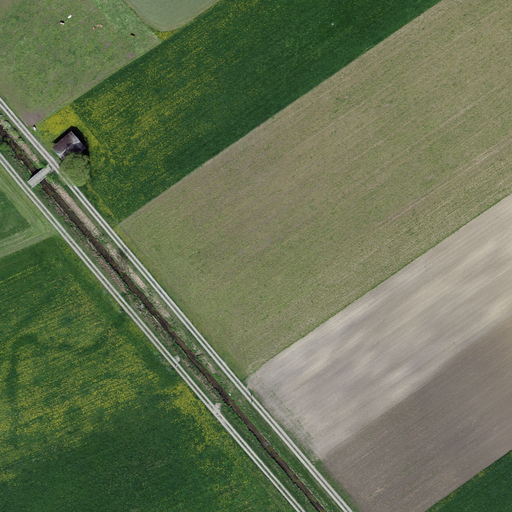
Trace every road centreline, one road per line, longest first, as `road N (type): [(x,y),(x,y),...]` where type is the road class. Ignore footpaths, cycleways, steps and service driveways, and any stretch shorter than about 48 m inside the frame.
road 1 (track): [(0,101),(348,511)]
road 2 (track): [(300,511),(0,158)]
